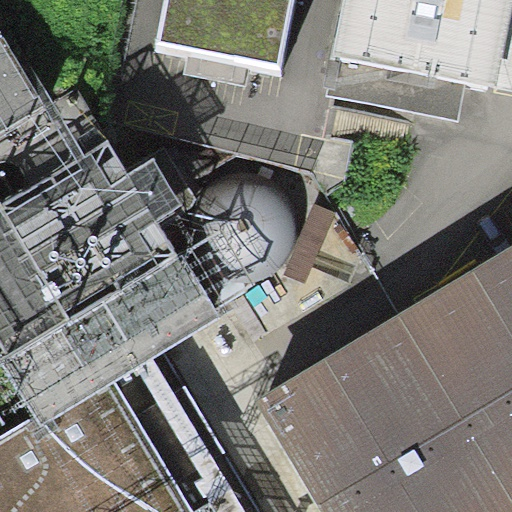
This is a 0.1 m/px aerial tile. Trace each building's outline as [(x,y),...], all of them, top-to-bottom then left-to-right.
[(170,0),(157,63),(277,88),(295,0),(170,0)] [(511,0),(347,0),(334,71),(496,102),(497,95),(511,98),(511,0)] [(0,139),(30,121),(48,110),(0,34),(0,139)] [(108,148),(0,214),(0,355),(35,429),(40,437),(115,392),(218,331),(180,270),(176,273),(151,231),(181,213),(154,169),(129,184),(108,148)] [(511,511),(511,250),(256,403),(320,511),(511,511)] [(35,429),(0,449),(0,511),(186,511),(115,392),(40,437),(35,429)]
